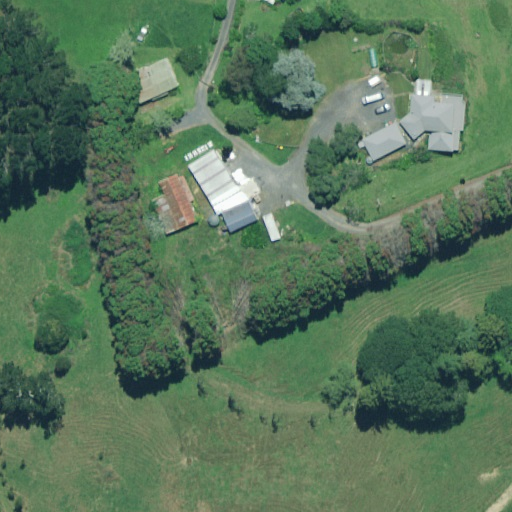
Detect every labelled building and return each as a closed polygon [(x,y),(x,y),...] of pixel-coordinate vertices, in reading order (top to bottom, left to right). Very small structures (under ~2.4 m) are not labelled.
[(179,87),(166,58),(138,70),(142,80),(134,84),(142,103),(179,87)] [(412,95),(411,114),(403,123),(416,140),(426,130),(432,130),(430,150),(455,151),(458,105),(436,103),(431,95),(432,81),(419,80),(418,95),(412,95)] [(406,144),(396,125),(365,141),(375,160),(406,144)] [(196,200),(184,172),(162,182),(167,194),(154,200),(170,235),(201,220),(193,201),(196,200)] [(207,183),(198,186),(203,200),(211,198),(207,183)] [(257,221),(248,198),(224,208),(233,231),(257,221)]
